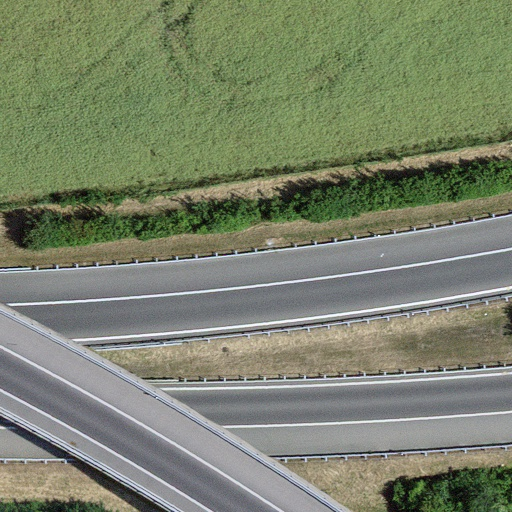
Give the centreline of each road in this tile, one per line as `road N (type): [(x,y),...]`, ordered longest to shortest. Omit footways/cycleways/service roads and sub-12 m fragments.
road 1 (motorway): [(511,267),(166,315),(0,325)]
road 2 (motorway): [(0,407),(190,409),(511,391)]
road 3 (motorway): [(245,511),(0,368)]
